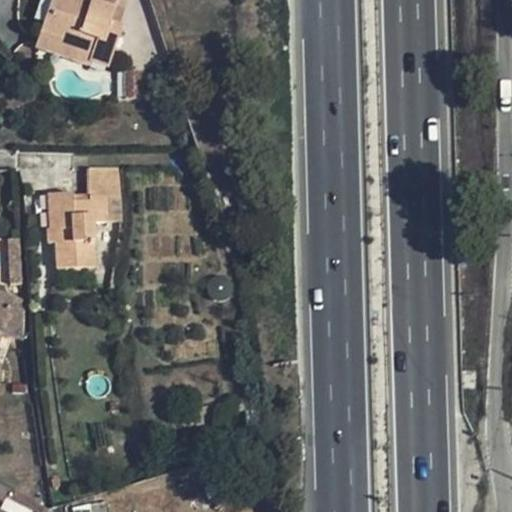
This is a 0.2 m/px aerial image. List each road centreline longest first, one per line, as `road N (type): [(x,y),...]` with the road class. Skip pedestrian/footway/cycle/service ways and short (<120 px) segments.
road 1 (motorway): [(329,0),(343,511)]
road 2 (motorway): [(422,511),(409,0)]
road 3 (residential): [(504,86),(498,451),(506,511)]
